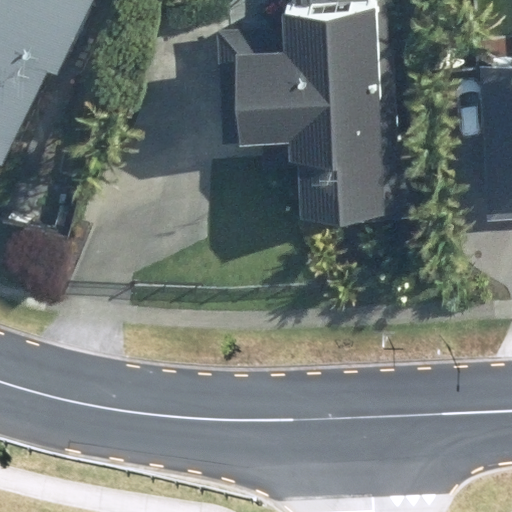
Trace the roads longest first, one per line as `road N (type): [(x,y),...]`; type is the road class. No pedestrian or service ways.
road 1 (tertiary): [(375,418),(186,414),(0,374)]
road 2 (tertiary): [(511,411),(375,418)]
